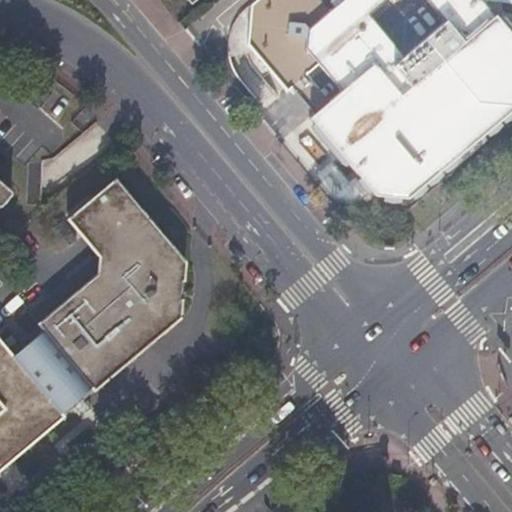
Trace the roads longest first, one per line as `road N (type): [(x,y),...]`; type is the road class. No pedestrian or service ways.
road 1 (tertiary): [(0,3),(68,37),(137,96),(350,351)]
road 2 (tertiary): [(386,321),(107,0)]
road 3 (secondary): [(350,351),(157,511)]
road 4 (secondary): [(214,511),(375,381)]
road 5 (tertiary): [(375,381),(487,511)]
road 6 (secondary): [(511,216),(386,321)]
road 7 (tertiary): [(511,466),(412,353)]
road 8 (secondary): [(412,353),(511,275)]
